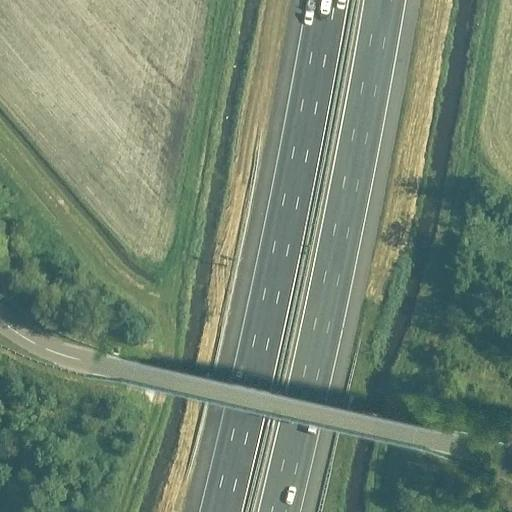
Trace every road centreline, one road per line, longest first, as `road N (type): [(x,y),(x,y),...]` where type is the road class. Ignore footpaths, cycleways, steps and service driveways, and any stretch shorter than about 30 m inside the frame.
road 1 (tertiary): [(511,466),(51,354),(0,324)]
road 2 (motorway): [(283,511),(393,0)]
road 3 (motorway): [(329,0),(220,511)]
